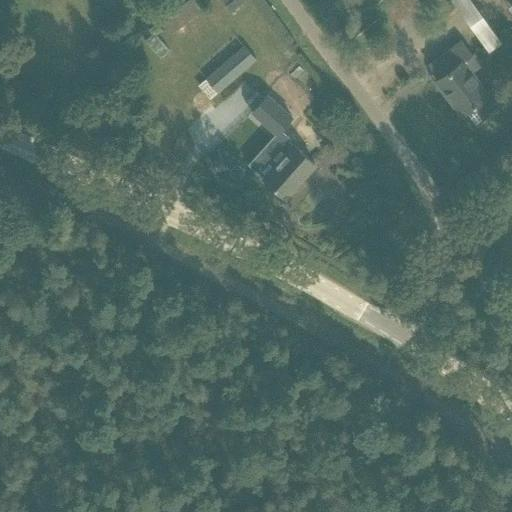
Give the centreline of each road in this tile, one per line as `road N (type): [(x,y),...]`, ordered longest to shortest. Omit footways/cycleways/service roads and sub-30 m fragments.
road 1 (tertiary): [(403,323),(0,127)]
road 2 (unclassified): [(403,323),(434,243),(431,185),(291,0)]
road 3 (tertiary): [(511,409),(403,323)]
